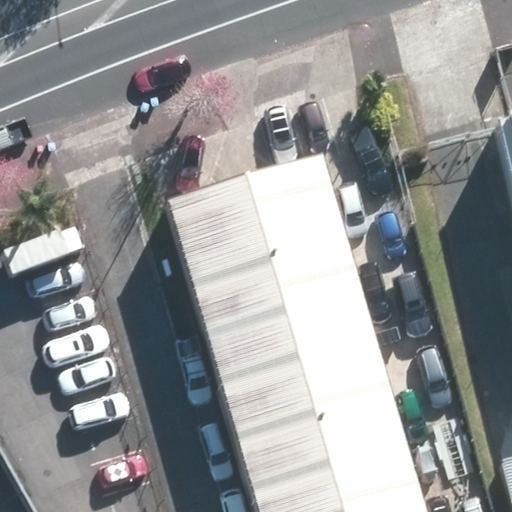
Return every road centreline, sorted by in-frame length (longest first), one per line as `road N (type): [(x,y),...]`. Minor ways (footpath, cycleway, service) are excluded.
road 1 (unknown): [(0,373),(79,511)]
road 2 (primary): [(0,51),(138,0)]
